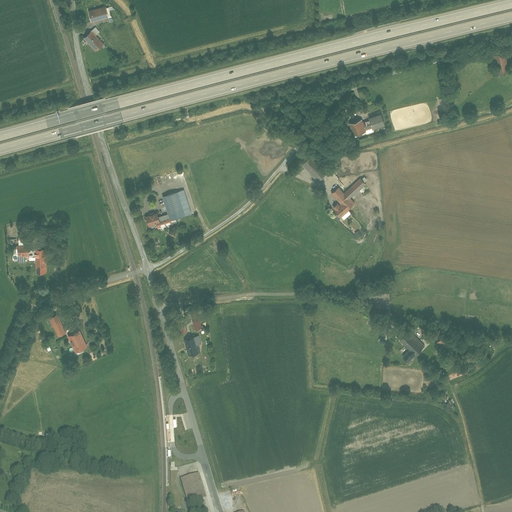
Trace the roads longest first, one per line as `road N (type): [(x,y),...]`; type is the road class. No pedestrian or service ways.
road 1 (motorway): [(0,149),(511,16)]
road 2 (motorway): [(511,1),(0,133)]
road 3 (residential): [(511,39),(351,86),(249,203),(148,270)]
road 4 (unclassified): [(148,270),(82,73),(73,0)]
road 5 (unclassified): [(219,511),(148,270)]
road 6 (residential): [(148,270),(34,301),(0,389)]
